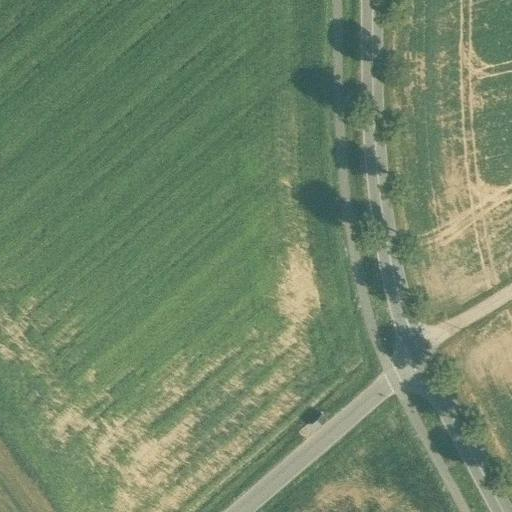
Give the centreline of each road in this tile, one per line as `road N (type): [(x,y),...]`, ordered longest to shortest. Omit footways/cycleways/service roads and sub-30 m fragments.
road 1 (tertiary): [(419,353),(379,168),(375,0)]
road 2 (tertiary): [(223,511),(419,353)]
road 3 (tertiary): [(495,511),(419,353)]
